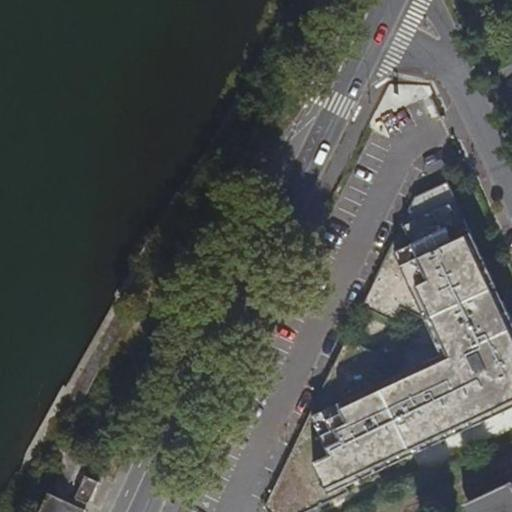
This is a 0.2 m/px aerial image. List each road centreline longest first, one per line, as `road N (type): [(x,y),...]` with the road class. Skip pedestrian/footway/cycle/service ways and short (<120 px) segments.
road 1 (secondary): [(142,511),(388,7)]
road 2 (unknown): [(476,123),(412,156),(389,183),(228,511)]
road 3 (unclassified): [(511,197),(428,25),(388,7)]
